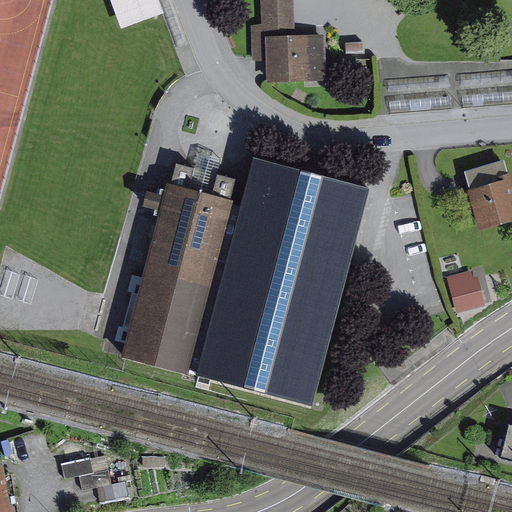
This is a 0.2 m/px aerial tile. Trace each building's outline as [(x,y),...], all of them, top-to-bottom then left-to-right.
[(164,0),(116,0),(128,29),(169,12),(164,0)] [(511,0),(268,0),(269,26),(258,27),(259,62),(267,62),(272,62),(272,85),(330,84),(329,36),(298,37),(297,0),(511,0)] [(317,400),(373,186),(257,156),(245,200),(207,190),(173,181),(128,351),(317,400)] [(511,157),(465,169),(480,227),(511,219),(511,157)] [(485,302),(478,270),(456,275),(463,307),(485,302)] [(95,457),(66,464),(68,471),(70,479),(84,475),(86,483),(88,490),(102,487),(103,495),(105,502),(134,495),(130,480),(116,483),(113,469),(98,472),(95,457)] [(0,511),(17,511),(11,472),(0,473),(0,511)]
